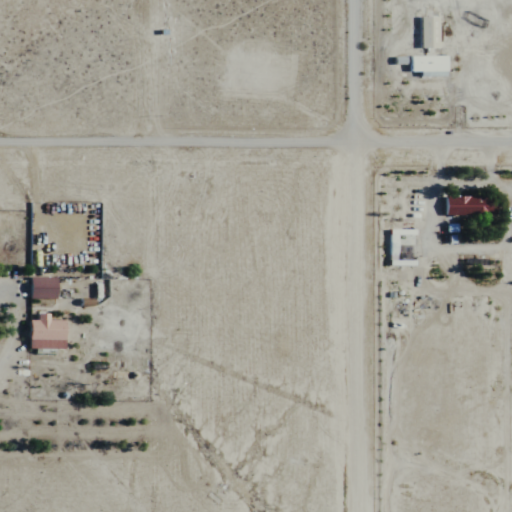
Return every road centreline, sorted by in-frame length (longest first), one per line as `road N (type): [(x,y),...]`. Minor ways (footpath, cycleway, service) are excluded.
road 1 (residential): [(511,148),(0,146)]
road 2 (residential): [(352,511),(355,149)]
road 3 (residential): [(355,149),(361,0)]
